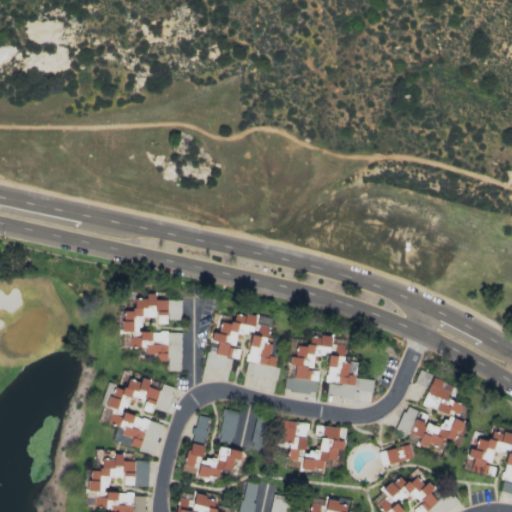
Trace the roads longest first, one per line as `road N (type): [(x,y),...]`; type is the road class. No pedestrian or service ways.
road 1 (secondary): [(437,307),(348,273),(0,192)]
road 2 (secondary): [(0,221),(324,294),(425,332)]
road 3 (residential): [(425,332),(399,391),(369,415),(227,393),(193,401),(174,430),(162,511)]
